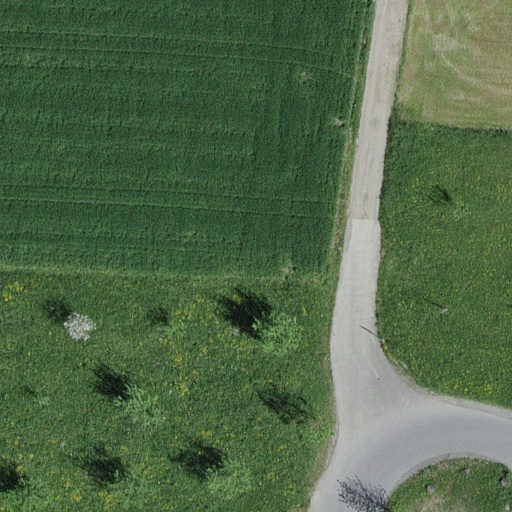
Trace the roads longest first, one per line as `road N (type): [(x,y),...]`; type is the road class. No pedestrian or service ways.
road 1 (track): [(407,0),(361,324),(403,437)]
road 2 (unclassified): [(362,511),(377,466),(403,437),(447,421),(511,435)]
